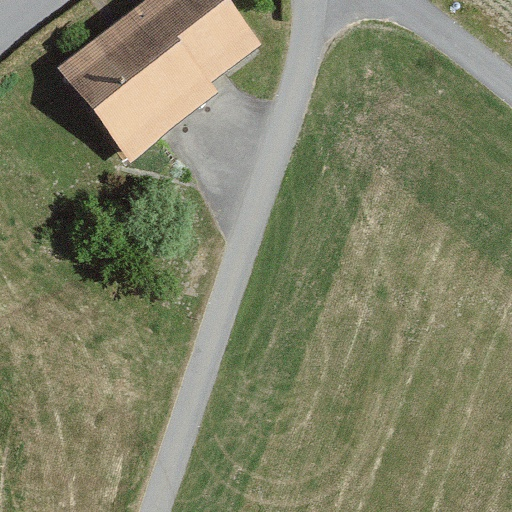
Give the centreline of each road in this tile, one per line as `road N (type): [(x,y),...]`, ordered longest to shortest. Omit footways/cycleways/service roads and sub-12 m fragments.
road 1 (residential): [(158,511),(319,0)]
road 2 (unclassified): [(397,0),(511,88)]
